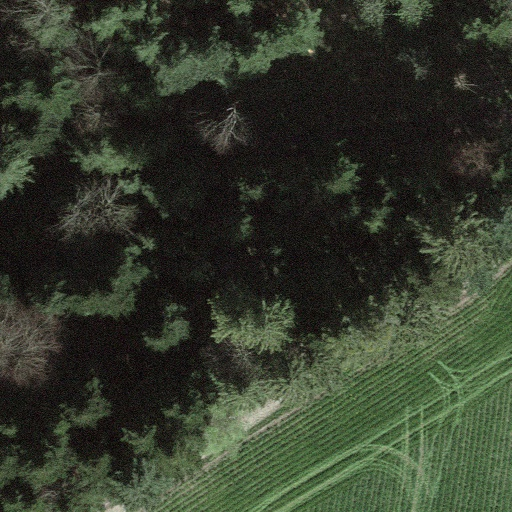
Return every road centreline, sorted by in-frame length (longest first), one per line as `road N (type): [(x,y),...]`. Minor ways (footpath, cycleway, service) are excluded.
road 1 (track): [(511,121),(320,135),(0,177)]
road 2 (track): [(511,233),(435,310),(107,511)]
